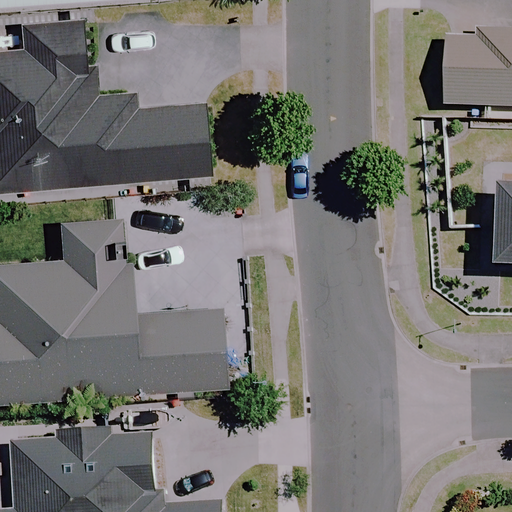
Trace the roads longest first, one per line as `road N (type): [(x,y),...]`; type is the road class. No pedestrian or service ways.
road 1 (residential): [(355,405),(344,309),(339,0)]
road 2 (residential): [(355,405),(511,404)]
